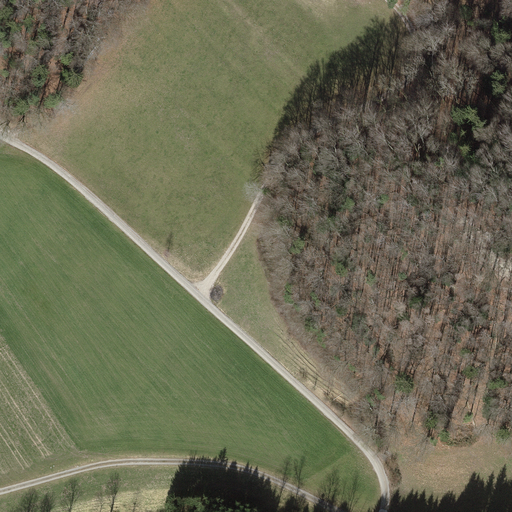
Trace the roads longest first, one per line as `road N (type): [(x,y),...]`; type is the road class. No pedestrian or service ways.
road 1 (track): [(0,137),(54,168),(340,426),(380,482),(382,511)]
road 2 (track): [(197,296),(288,151),(416,71),(416,26),(387,0)]
road 3 (track): [(337,511),(264,476),(211,463),(134,462),(0,491)]
